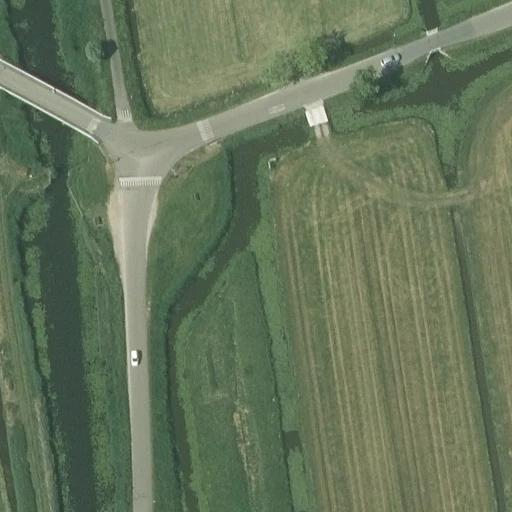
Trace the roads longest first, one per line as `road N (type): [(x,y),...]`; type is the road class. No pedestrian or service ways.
road 1 (tertiary): [(129,150),(225,124),(511,11)]
road 2 (tertiary): [(140,511),(129,150)]
road 3 (tertiary): [(129,150),(0,81)]
